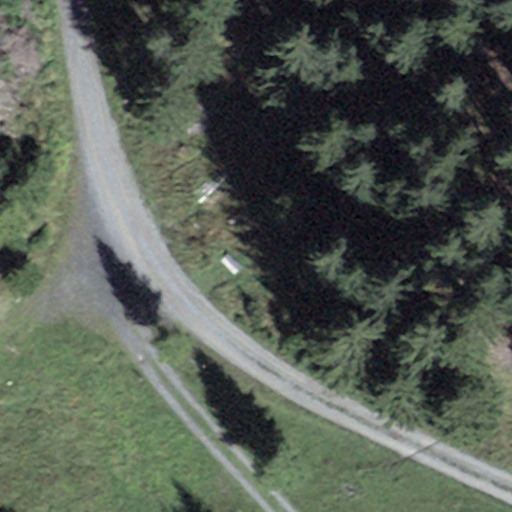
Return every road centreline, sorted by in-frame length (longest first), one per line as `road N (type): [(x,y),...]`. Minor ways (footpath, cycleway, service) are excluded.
road 1 (track): [(70,0),(107,255),(128,328),(153,370),(281,511)]
road 2 (track): [(101,195),(218,335),(308,394),(511,488)]
